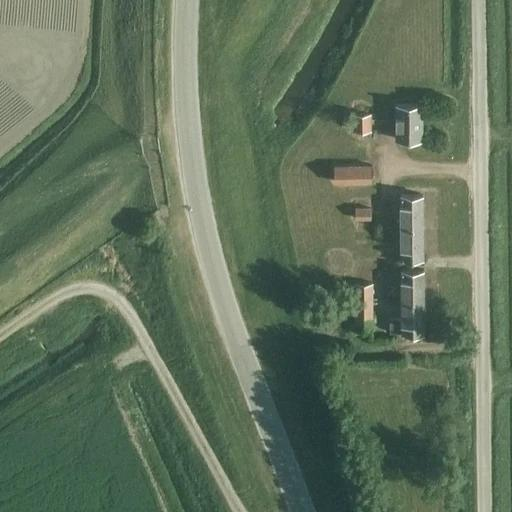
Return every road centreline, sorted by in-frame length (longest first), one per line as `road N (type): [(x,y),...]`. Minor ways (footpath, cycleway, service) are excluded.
road 1 (tertiary): [(299,511),(202,242),(185,152),(185,0)]
road 2 (unclassified): [(484,511),(479,0)]
road 3 (track): [(0,337),(86,289),(108,293),(240,511)]
